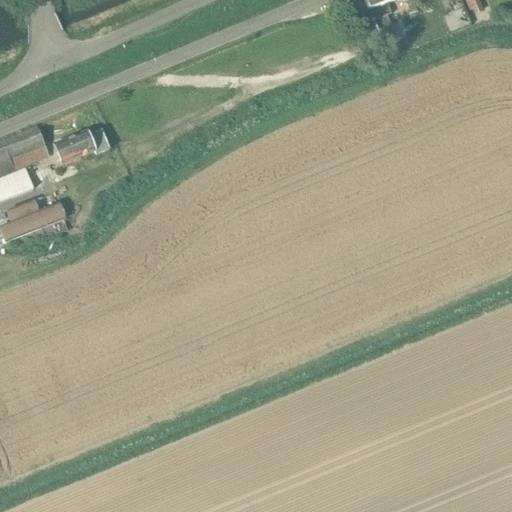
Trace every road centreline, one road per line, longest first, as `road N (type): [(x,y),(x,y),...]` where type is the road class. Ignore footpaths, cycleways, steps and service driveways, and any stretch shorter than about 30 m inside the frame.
road 1 (unclassified): [(0,132),(310,0)]
road 2 (unclassified): [(54,64),(196,0)]
